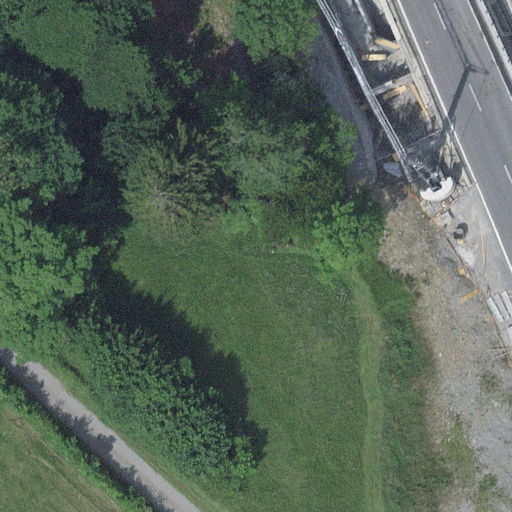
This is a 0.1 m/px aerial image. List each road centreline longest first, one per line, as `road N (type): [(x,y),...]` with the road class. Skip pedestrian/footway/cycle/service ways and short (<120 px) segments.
road 1 (track): [(0,341),(177,511)]
road 2 (primary): [(511,194),(419,0)]
